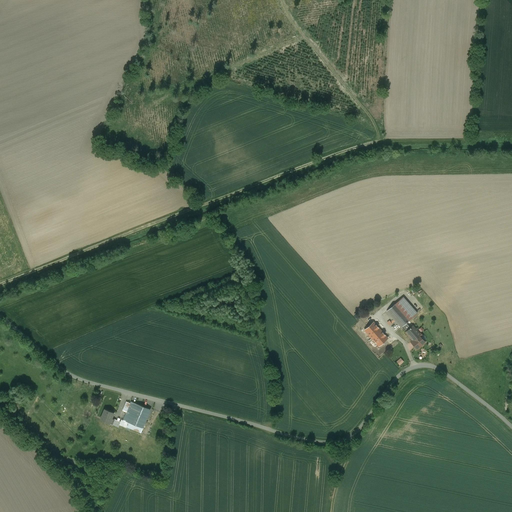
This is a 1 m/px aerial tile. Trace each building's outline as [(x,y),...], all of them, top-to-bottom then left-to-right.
[(405,300),(403,297),(397,302),(399,305),(405,300)] [(405,300),(399,305),(397,302),(387,311),(395,320),(395,321),(401,328),(406,323),(417,314),(405,300)] [(372,338),(380,331),(373,323),(365,330),(372,338)] [(406,323),(402,327),(406,332),(410,328),(406,323)] [(406,332),(405,332),(412,340),(413,342),(421,335),(420,334),(413,326),(410,328),(406,332)] [(387,338),(380,331),(372,338),(379,346),(387,338)] [(421,335),(413,342),(412,340),(411,342),(413,345),(414,345),(417,348),(419,348),(425,342),(420,336),(421,335)] [(150,409),(136,404),(131,417),(145,423),(150,409)] [(120,422),(111,418),(114,413),(105,410),(101,420),(115,426),(118,427),(120,422)] [(145,423),(131,417),(129,422),(143,428),(145,423)] [(118,427),(115,426),(110,438),(116,440),(119,442),(124,429),(118,427)] [(140,435),(124,429),(119,442),(120,442),(134,448),(140,435)]
